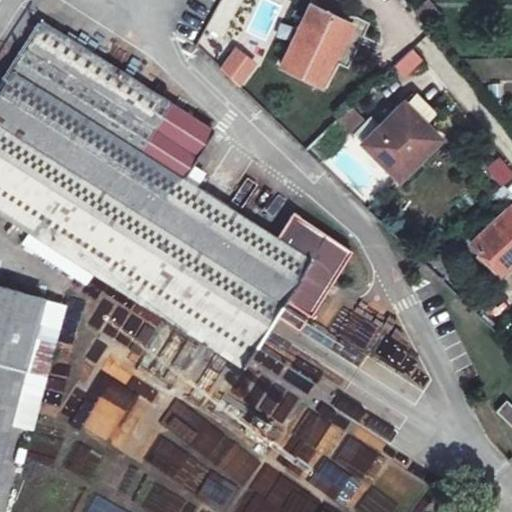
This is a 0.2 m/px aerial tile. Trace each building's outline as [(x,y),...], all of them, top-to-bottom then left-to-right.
[(336,14),(305,0),(275,58),(316,79),(334,46),(323,42),(336,14)] [(429,2),(416,13),(427,25),(429,28),(441,18),(429,2)] [(347,19),(336,14),(323,42),(334,46),(347,19)] [(217,129),(43,15),(0,83),(0,202),(251,365),(281,318),(306,333),(357,250),(297,210),(278,238),(188,177),(217,129)] [(242,50),(224,41),(218,59),(235,67),(242,50)] [(437,108),(414,85),(404,94),(431,116),(437,108)] [(356,93),(349,100),(364,115),(372,108),(356,93)] [(430,118),(431,116),(404,94),(400,98),(361,134),(401,174),(445,130),(430,118)] [(349,100),(338,110),(354,126),(364,115),(349,100)] [(511,173),(498,156),(483,168),(498,188),(511,177),(511,173)] [(511,257),(511,204),(476,237),(505,265),(511,257)] [(50,310),(0,298),(0,501),(3,503),(50,310)] [(352,348),(377,335),(367,316),(342,328),(352,348)] [(165,365),(112,326),(83,370),(136,407),(165,365)] [(383,335),(375,355),(397,363),(405,343),(383,335)] [(292,384),(308,393),(317,379),(301,369),(292,384)] [(333,411),(386,445),(395,432),(342,398),(333,411)] [(164,427),(216,462),(229,442),(177,407),(164,427)] [(312,438),(320,418),(302,411),(294,430),(312,438)] [(162,438),(144,461),(182,489),(199,466),(162,438)] [(357,511),(409,511),(429,485),(387,456),(383,461),(353,440),(336,464),(324,455),(322,458),(303,445),(289,466),(352,509),(352,508),(357,511)] [(88,480),(98,462),(70,447),(60,465),(88,480)] [(125,493),(135,468),(117,461),(107,486),(125,493)] [(209,476),(197,502),(219,511),(226,511),(237,488),(209,476)]
